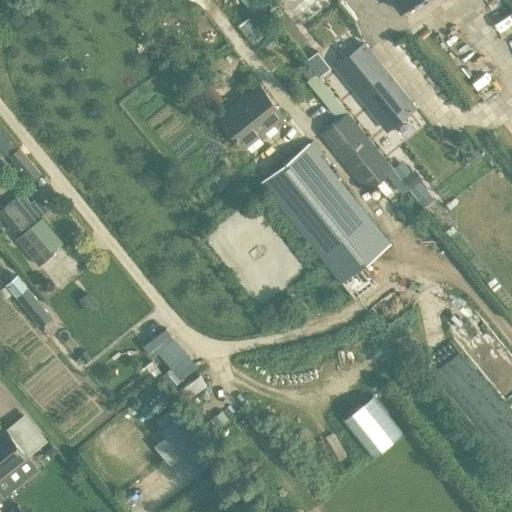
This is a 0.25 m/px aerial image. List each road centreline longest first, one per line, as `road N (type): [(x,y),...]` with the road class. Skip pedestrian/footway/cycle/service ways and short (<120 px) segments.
road 1 (track): [(511,333),(467,277),(405,251),(357,303),(298,337),(231,347),(189,335),(0,99)]
road 2 (unknown): [(198,0),(296,122),(293,145),(259,180)]
